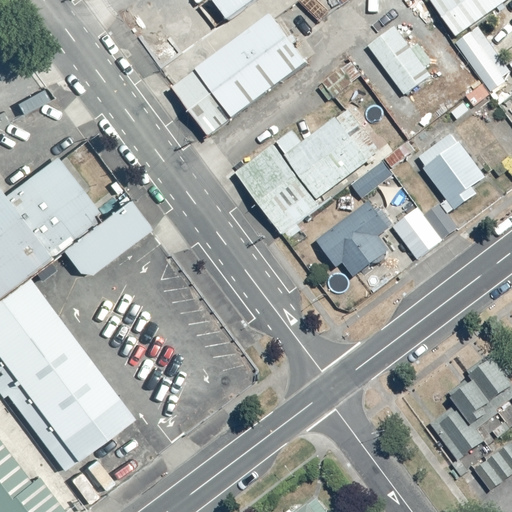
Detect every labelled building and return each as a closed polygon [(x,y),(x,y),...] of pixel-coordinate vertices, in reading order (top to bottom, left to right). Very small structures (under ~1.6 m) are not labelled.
[(234,0),(203,0),(215,15),(234,0)] [(509,0),(438,0),(463,35),(473,28),(509,0)] [(259,13),(167,81),(201,127),(293,58),(259,13)] [(413,67),(377,17),(347,38),(384,88),(413,67)] [(473,28),(463,35),(455,40),(492,90),(509,77),(473,28)] [(362,77),(349,61),(322,82),(335,98),(362,77)] [(489,97),(481,85),(466,95),(475,107),(489,97)] [(366,146),(334,104),(270,152),(302,195),(366,146)] [(511,150),(511,127),(499,110),(485,120),(509,153),(511,150)] [(470,174),(435,126),(400,151),(436,199),(470,174)] [(309,204),(302,195),(270,152),(259,138),(221,166),(271,233),(309,204)] [(0,280),(13,271),(51,244),(71,272),(131,227),(89,170),(69,185),(42,147),(0,177),(0,280)] [(382,161),(351,184),(363,200),(394,177),(382,161)] [(371,225),(351,199),(302,234),(322,261),(330,255),(342,270),(374,247),(362,231),(371,225)] [(426,215),(444,242),(445,242),(460,231),(442,204),(426,215)] [(444,242),(426,215),(419,207),(393,227),(401,237),(389,245),(401,262),(413,253),(419,261),(444,242)] [(119,415),(13,271),(0,280),(0,373),(61,457),(119,415)] [(434,428),(459,460),(494,434),(498,440),(511,429),(511,382),(494,357),(472,374),(476,378),(452,396),(461,408),(434,428)] [(479,465),(496,489),(511,477),(511,445),(511,443),(479,465)] [(0,511),(42,511),(47,508),(0,444),(0,511)] [(327,511),(316,497),(296,511),(327,511)]
